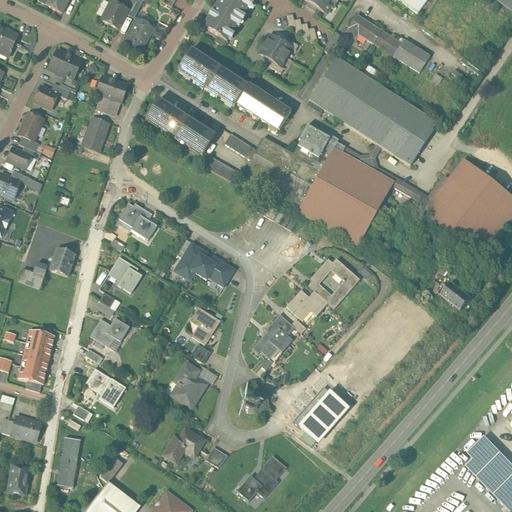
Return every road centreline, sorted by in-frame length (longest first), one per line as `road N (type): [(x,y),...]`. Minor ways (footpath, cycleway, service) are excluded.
road 1 (residential): [(113,178),(247,264),(234,379)]
road 2 (secondary): [(333,511),(511,302)]
road 3 (residential): [(113,178),(56,403)]
road 4 (residential): [(302,107),(283,144),(266,134),(245,137),(148,77)]
road 5 (residential): [(234,379),(216,406),(233,434),(266,429),(276,402)]
road 6 (residential): [(52,30),(0,146)]
